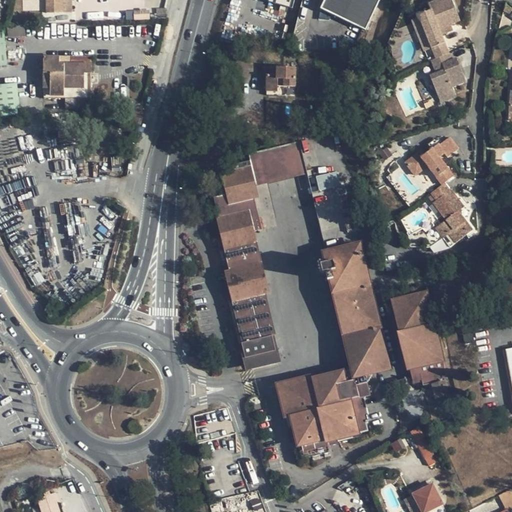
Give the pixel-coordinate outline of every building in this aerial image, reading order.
[(64,0),(46,0),(48,13),(65,12),(64,0)] [(298,0),(273,0),(273,3),(297,8),(298,0)] [(381,0),(328,0),(322,13),(366,34),(381,0)] [(443,35),(450,32),(448,27),(453,25),(465,20),(457,0),(442,0),(434,4),(436,9),(423,14),(438,56),(450,51),(443,35)] [(157,15),(157,18),(166,17),(167,11),(165,8),(157,8),(157,9),(157,15)] [(0,60),(8,60),(7,26),(0,26),(0,60)] [(9,37),(25,37),(25,27),(8,28),(9,37)] [(440,94),(454,89),(453,86),(467,80),(458,58),(453,60),(450,51),(438,56),(434,58),(439,71),(432,74),(440,94)] [(92,83),(92,73),(91,56),(45,56),(44,69),(44,73),(44,97),(66,98),(91,98),(92,98),(92,83)] [(295,69),(270,68),(269,75),(267,75),(266,92),(278,92),(278,87),(295,87),(295,69)] [(17,81),(16,81),(14,87),(7,113),(19,112),(17,81)] [(0,113),(7,113),(14,87),(0,88),(0,113)] [(457,94),(454,89),(440,94),(442,100),(457,94)] [(90,109),(91,98),(66,98),(65,108),(90,109)] [(450,138),(440,146),(446,154),(449,158),(459,150),(450,138)] [(22,148),(20,140),(6,142),(7,150),(22,148)] [(429,145),(433,150),(439,144),(435,140),(429,145)] [(233,166),(234,172),(237,184),(253,180),(255,185),(307,172),(300,143),(248,155),(249,162),(233,166)] [(439,144),(433,150),(426,154),(422,157),(420,154),(407,164),(415,176),(428,167),(442,185),(445,183),(454,176),(441,157),(446,154),(440,146),(439,144)] [(336,171),(316,176),(319,190),(340,184),(336,171)] [(233,293),(229,294),(230,299),(242,345),(240,346),(246,367),(248,367),(275,360),(271,342),(273,340),(260,290),(263,289),(250,236),(258,234),(250,203),(247,191),(239,193),(237,184),(234,172),(220,176),(225,197),(213,199),(218,220),(223,241),(220,242),(228,272),(233,293)] [(258,201),(255,185),(253,180),(237,184),(239,193),(247,191),(250,203),(258,201)] [(313,192),(324,240),(328,239),(331,250),(360,243),(357,231),(361,230),(349,183),(313,192)] [(450,190),(445,183),(442,185),(433,193),(437,200),(450,190)] [(446,219),(441,223),(455,242),(473,229),(459,210),(464,206),(452,189),(450,190),(437,200),(434,202),(446,219)] [(215,221),(220,242),(223,241),(218,220),(215,221)] [(450,246),(455,242),(441,223),(436,227),(450,246)] [(216,243),(224,273),(228,272),(220,242),(216,243)] [(390,367),(360,243),(331,250),(334,262),(327,263),(321,264),(323,274),(326,273),(328,281),(332,281),(354,371),(356,377),(364,375),(374,372),(383,370),(382,369),(390,367)] [(324,252),(327,263),(334,262),(331,250),(327,251),(324,252)] [(224,273),(229,294),(233,293),(228,272),(224,273)] [(408,369),(412,368),(442,361),(426,292),(394,300),(402,334),(399,335),(408,369)] [(238,345),(240,346),(242,345),(230,299),(226,300),(237,344),(238,345)] [(276,361),(275,360),(248,367),(249,370),(274,364),(276,361)] [(416,375),(422,374),(427,372),(428,376),(423,377),(426,386),(439,383),(438,380),(447,378),(442,361),(412,368),(413,374),(416,375)] [(366,386),(364,375),(356,377),(354,371),(314,380),(313,377),(306,379),(306,383),(292,386),(291,383),(279,386),(287,418),(293,417),(293,419),(295,418),(297,427),(295,427),(298,440),(299,445),(328,438),(328,440),(338,438),(354,434),(370,430),(367,420),(371,419),(366,399),(369,394),(366,386)] [(366,386),(374,372),(364,375),(366,386)] [(414,430),(423,447),(432,443),(423,425),(414,430)] [(339,442),(338,438),(328,440),(328,438),(299,445),(303,460),(308,459),(312,458),(321,456),(325,455),(331,453),(329,444),(339,442)] [(438,455),(432,443),(423,447),(430,460),(438,455)] [(303,460),(299,445),(298,446),(297,447),(297,450),(300,461),(301,463),(303,464),(305,464),(309,463),(308,459),(303,460)] [(278,472),(270,474),(272,482),(280,479),(278,472)] [(413,490),(414,493),(424,511),(423,511),(425,511),(442,503),(432,483),(425,487),(424,484),(413,490)] [(47,498),(39,501),(42,511),(64,511),(58,491),(46,495),(47,498)] [(508,509),(511,507),(511,492),(511,491),(500,496),(508,509)] [(414,493),(406,497),(404,498),(411,511),(423,511),(424,511),(414,493)] [(222,511),(220,503),(210,506),(212,511),(222,511)] [(339,511),(334,503),(327,508),(319,511),(339,511)]
